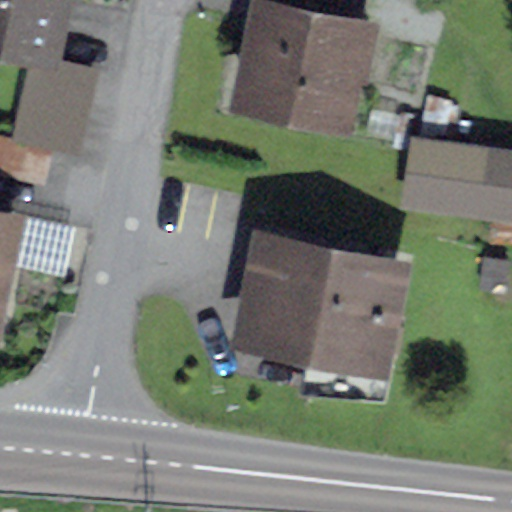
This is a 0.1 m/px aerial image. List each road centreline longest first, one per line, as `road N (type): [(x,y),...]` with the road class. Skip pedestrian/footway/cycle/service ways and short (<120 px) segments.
road 1 (residential): [(80,454),(120,220),(173,0)]
road 2 (secondary): [(511,499),(80,454)]
